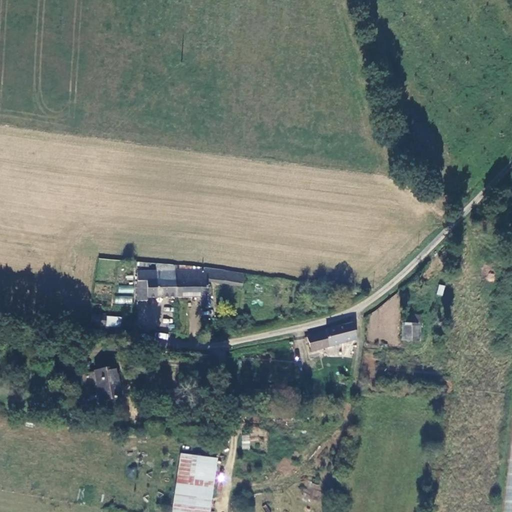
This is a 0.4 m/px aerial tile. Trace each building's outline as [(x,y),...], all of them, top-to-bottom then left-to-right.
[(246,288),(248,272),(209,269),(208,270),(209,285),(246,288)] [(174,298),(175,272),(138,270),(136,299),(146,300),(146,297),(174,298)] [(209,285),(208,270),(175,272),(174,298),(200,298),(200,306),(208,305),(207,285),(209,285)] [(443,296),(445,285),(438,284),(436,295),(443,296)] [(106,325),(120,327),(121,317),(106,315),(106,325)] [(404,340),(421,339),(419,321),(402,322),(404,340)] [(329,347),(356,338),(351,322),(324,330),(326,335),(329,347)] [(315,352),(329,347),(326,335),(311,340),(315,352)] [(87,404),(123,399),(118,369),(82,374),(87,404)] [(511,511),(511,432),(503,511),(511,511)] [(241,449),(249,449),(250,435),(242,435),(241,449)] [(179,453),(172,511),(211,511),(217,457),(179,453)]
